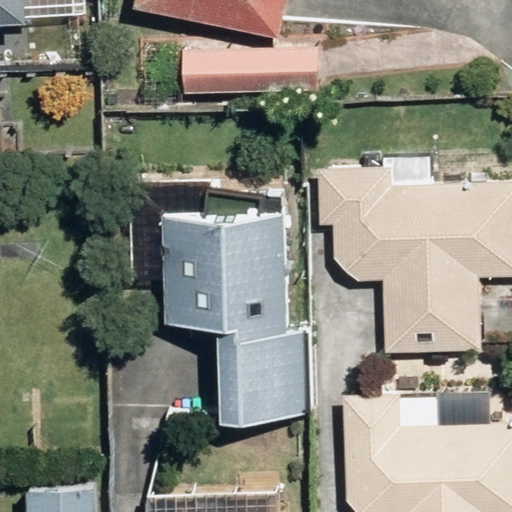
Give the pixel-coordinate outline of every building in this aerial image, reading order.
[(0,0),(0,24),(25,24),(24,0),(0,0)] [(158,0),(284,22),(287,0),(158,0)] [(388,341),(485,344),(485,336),(511,337),(511,295),(485,295),(486,267),(511,267),(511,168),(500,168),(500,151),(396,148),(396,163),(322,160),(318,217),(339,218),(338,247),(361,275),(390,275),(388,341)] [(297,208),(175,204),(171,316),(234,318),(231,409),(309,411),(312,324),(293,324),(297,208)] [(441,388),(354,388),(350,500),(364,511),(511,511),(511,417),(441,418),(441,388)] [(100,511),(100,489),(34,488),(33,511),(100,511)]
